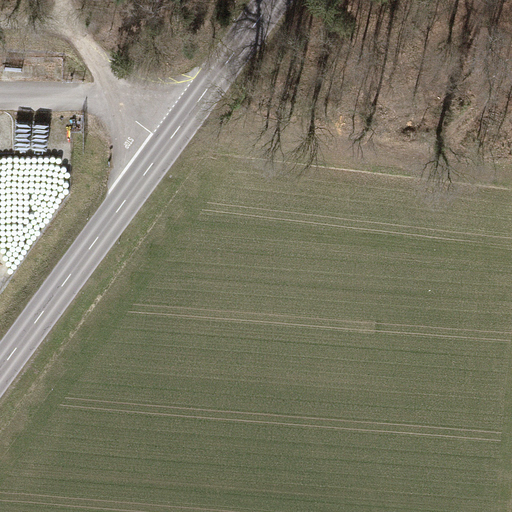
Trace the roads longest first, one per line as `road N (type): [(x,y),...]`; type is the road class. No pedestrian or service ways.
road 1 (secondary): [(274,0),(0,372)]
road 2 (track): [(65,0),(138,122),(170,141)]
